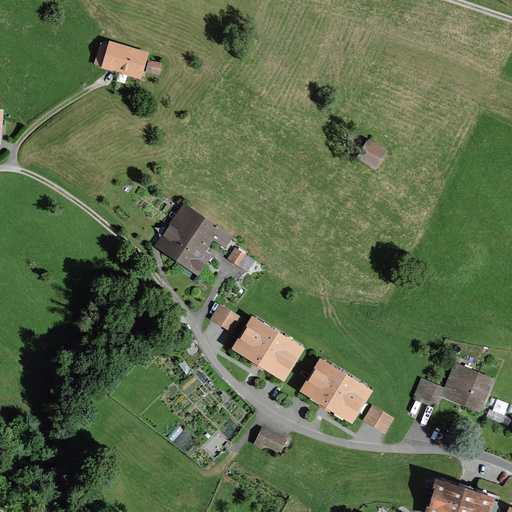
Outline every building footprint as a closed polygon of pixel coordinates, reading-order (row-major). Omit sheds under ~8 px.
[(96,63),(104,66),(106,62),(122,67),(122,69),(138,73),(143,56),(126,52),(126,53),(101,46),(96,63)] [(150,62),(148,70),(158,73),(160,64),(150,62)] [(369,144),(361,157),(375,166),(383,153),(369,144)] [(216,239),(225,245),(231,236),(217,226),(216,228),(184,206),(169,228),(171,228),(201,250),(210,237),(215,240),(216,239)] [(171,228),(160,244),(199,271),(209,256),(201,250),(171,228)] [(230,258),(239,264),(245,256),(236,250),(230,258)] [(220,306),(213,319),(232,330),(240,318),(220,306)] [(237,346),(256,358),(255,358),(265,364),(266,364),(284,375),(299,349),(271,331),(270,331),(253,321),(237,346)] [(305,388),(323,400),(333,407),(334,406),(352,417),(368,392),(350,381),(351,380),(339,373),(339,374),(321,363),(305,388)] [(479,411),(491,382),(455,367),(445,390),(452,394),(452,395),(459,398),(459,396),(466,399),(464,404),(479,411)] [(436,403),(443,388),(422,379),(415,394),(416,394),(424,397),(424,398),(436,403)] [(384,431),(392,419),(373,407),(365,420),(384,431)] [(510,418),(489,409),(486,417),(507,426),(510,418)] [(280,451),(285,440),(263,429),(256,444),(261,447),(263,443),(280,451)] [(500,511),(501,511),(497,504),(498,502),(475,495),(475,494),(438,483),(428,511),(500,511)]
